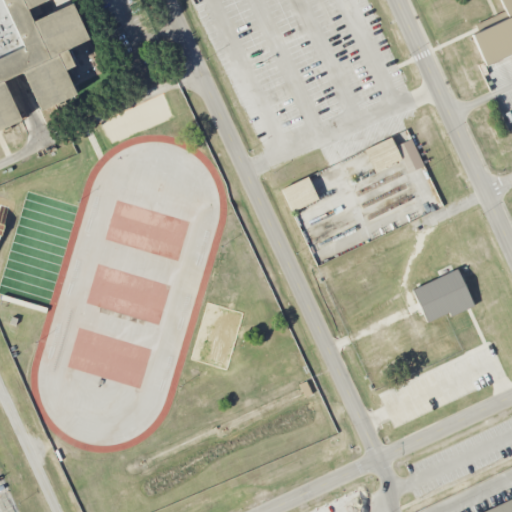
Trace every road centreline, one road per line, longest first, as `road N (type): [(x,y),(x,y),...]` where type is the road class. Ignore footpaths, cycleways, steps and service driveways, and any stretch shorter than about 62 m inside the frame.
road 1 (residential): [(381,464),(167,0)]
road 2 (residential): [(511,252),(396,0)]
road 3 (residential): [(276,511),(511,397)]
road 4 (residential): [(0,164),(202,73)]
road 5 (residential): [(0,387),(57,511)]
